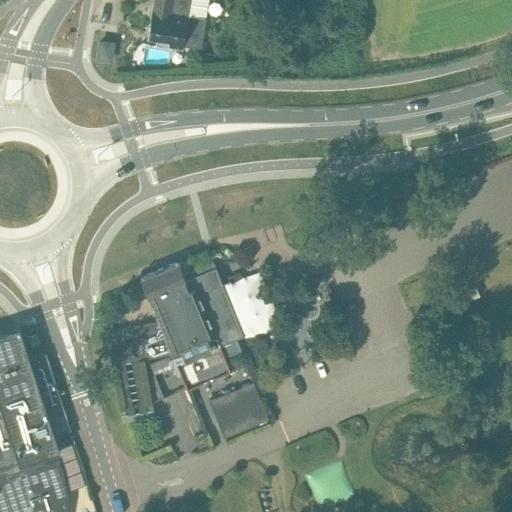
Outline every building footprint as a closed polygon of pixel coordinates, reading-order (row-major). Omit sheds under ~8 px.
[(154,0),(149,35),(158,37),(157,42),(182,46),(183,44),(200,47),(208,0),(154,0)] [(282,45),(286,25),(264,22),(261,41),(282,45)] [(100,41),(98,57),(110,59),(112,43),(100,41)] [(185,278),(178,261),(141,276),(160,321),(106,332),(112,364),(172,352),(173,353),(182,377),(186,388),(231,370),(226,355),(242,349),(236,334),(243,332),(238,320),(244,317),(239,306),(233,309),(216,266),(185,278)] [(0,511),(67,511),(68,505),(68,489),(59,455),(45,460),(42,452),(56,448),(52,434),(70,428),(64,410),(61,401),(45,352),(28,358),(19,329),(18,327),(0,332),(0,511)] [(167,355),(150,362),(153,370),(170,363),(167,355)] [(253,382),(210,399),(224,435),(269,418),(253,382)] [(128,413),(126,414),(127,420),(150,416),(149,410),(147,410),(140,411),(135,412),(128,413)] [(203,432),(195,436),(200,447),(208,444),(203,432)]
